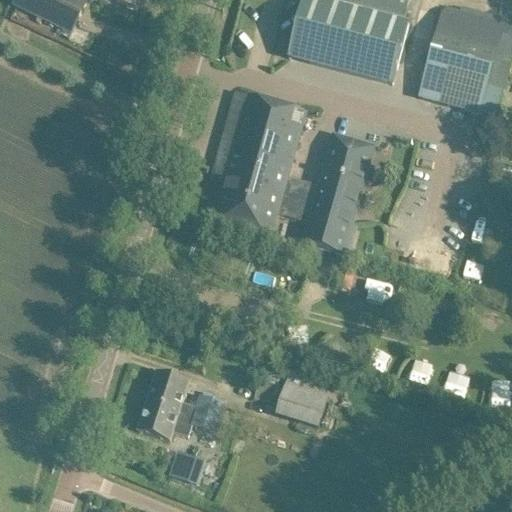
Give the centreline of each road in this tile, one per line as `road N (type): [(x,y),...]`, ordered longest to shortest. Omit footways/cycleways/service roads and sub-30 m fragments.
road 1 (unclassified): [(71,474),(172,119)]
road 2 (unclassified): [(0,38),(172,119)]
road 3 (unclassified): [(172,119),(205,0)]
